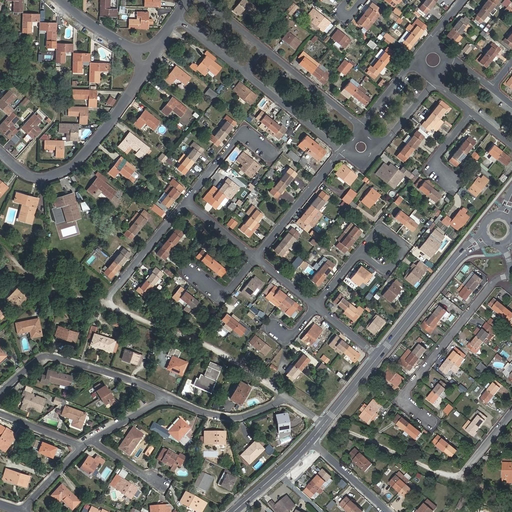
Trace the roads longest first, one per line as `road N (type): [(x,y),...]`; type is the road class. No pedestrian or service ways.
road 1 (residential): [(178,15),(341,151)]
road 2 (residential): [(511,275),(495,282),(402,398),(431,421)]
road 3 (residential): [(361,126),(205,0)]
road 4 (residential): [(0,151),(36,176),(59,175),(115,119),(141,76)]
road 5 (residential): [(0,396),(52,352),(168,397)]
road 6 (residential): [(168,397),(220,415),(256,413),(282,396),(324,424)]
road 7 (secondary): [(486,236),(458,255),(380,354)]
road 8 (residential): [(341,151),(257,255)]
road 9 (residential): [(273,157),(245,131),(189,197)]
